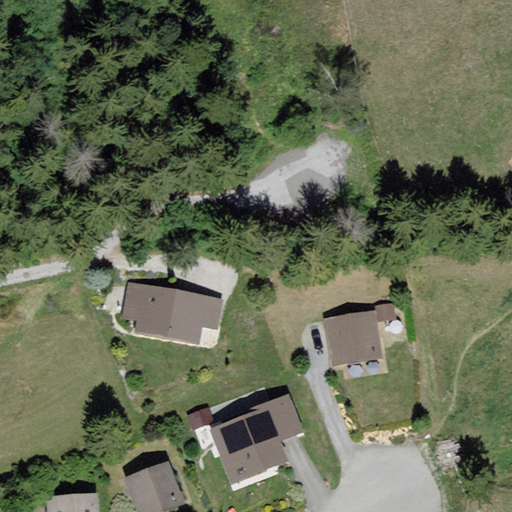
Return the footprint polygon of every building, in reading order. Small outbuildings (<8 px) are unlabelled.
[(221,299),(128,286),(124,318),(137,320),(135,334),(200,343),(201,331),(217,329),(221,299)] [(376,312),(322,321),(329,367),(383,358),(376,312)] [(301,431),(287,396),(209,428),(233,485),(291,461),(282,439),(301,431)] [(164,511),(185,504),(167,461),(122,479),(135,511),(164,511)] [(99,511),(98,493),(49,496),(50,511),(99,511)]
